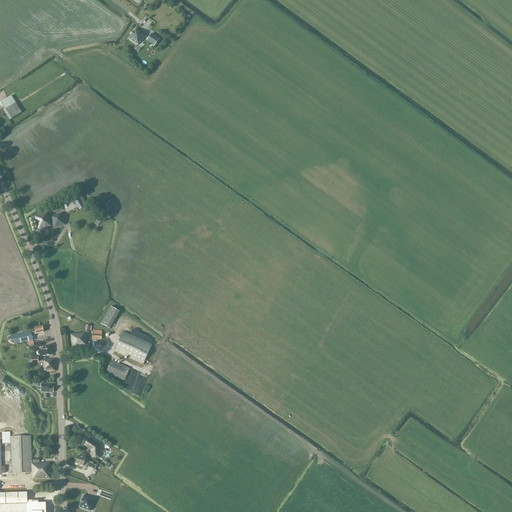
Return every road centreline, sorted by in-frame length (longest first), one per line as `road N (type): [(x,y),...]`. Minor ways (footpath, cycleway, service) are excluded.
road 1 (tertiary): [(64,511),(57,338),(0,181)]
road 2 (track): [(244,0),(220,29),(193,33),(145,82),(98,52),(65,57),(50,48),(0,83)]
